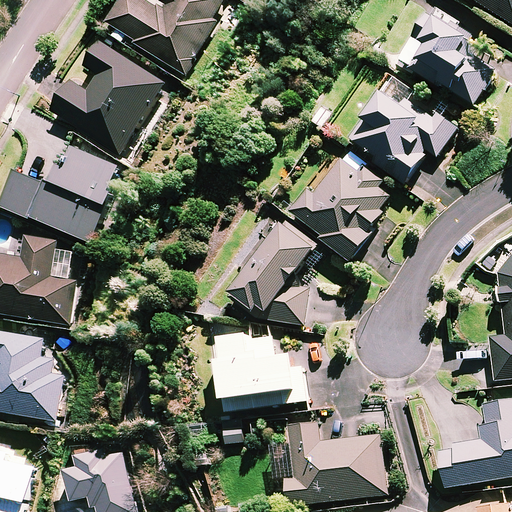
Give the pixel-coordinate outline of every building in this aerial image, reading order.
[(110,25),(118,30),(114,37),(127,45),(131,39),(187,75),(220,24),(214,20),(227,0),(172,0),(165,12),(145,0),(109,0),(103,10),(114,17),(110,25)] [(511,0),(475,0),(511,23),(511,0)] [(435,16),(421,39),(407,62),(427,75),(478,107),(499,73),(468,54),(476,41),(435,16)] [(167,84),(104,43),(88,68),(101,76),(91,93),(75,83),(56,113),(122,156),(167,84)] [(398,79),(393,85),(354,140),(381,159),(377,164),(408,186),(431,153),(439,159),(461,129),(436,111),(433,114),(414,100),(419,94),(398,79)] [(66,159),(54,187),(20,172),(6,206),(94,243),(107,214),(126,169),(77,148),(72,161),(66,159)] [(386,181),(352,154),(347,160),(342,155),(314,189),(295,212),(326,237),(324,239),(353,263),(375,236),(371,233),(387,213),(384,211),(394,198),(381,187),(386,181)] [(322,247),(289,222),(274,242),(267,237),(239,275),(247,280),(236,295),(260,313),(264,308),(276,316),(277,322),(308,327),(314,290),(293,286),(322,247)] [(61,242),(30,237),(27,259),(0,254),(0,314),(72,326),(78,282),(55,279),(61,242)] [(511,261),(503,273),(510,337),(494,339),(499,382),(511,380),(511,261)] [(48,341),(0,332),(0,412),(59,422),(66,377),(54,375),(57,361),(45,359),(48,341)] [(303,336),(230,345),(232,361),(223,362),(230,415),(312,404),(303,336)] [(511,403),(487,407),(490,426),(484,427),(486,441),(443,449),(450,489),(511,478),(511,403)] [(333,442),(331,420),(294,424),(296,446),(276,448),(280,478),(290,477),(294,507),(392,495),(385,436),(333,442)] [(246,443),(244,421),(228,422),(230,445),(246,443)] [(0,511),(28,511),(38,467),(11,461),(14,449),(0,446),(0,511)] [(102,511),(141,511),(124,449),(101,456),(100,450),(81,455),(84,467),(69,471),(78,502),(98,496),(102,511)] [(511,511),(511,503),(479,508),(479,511),(511,511)]
